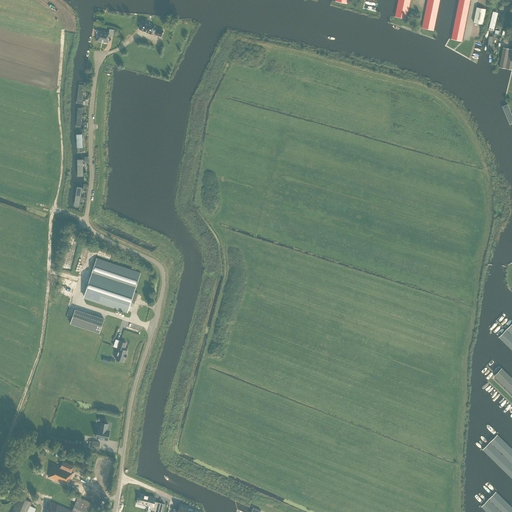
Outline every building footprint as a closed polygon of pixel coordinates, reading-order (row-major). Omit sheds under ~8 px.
[(409,0),(398,0),(395,17),(406,19),(409,0)] [(438,0),(427,0),(423,24),(422,28),(433,30),(438,0)] [(469,0),(459,0),(451,39),(461,41),(469,0)] [(476,7),(473,22),(482,24),(485,9),(476,7)] [(498,12),(493,11),(490,25),(489,25),(489,29),(494,30),(498,12)] [(155,26),(142,21),(139,29),(151,34),(152,31),(155,33),(154,34),(161,37),(163,31),(157,28),(156,30),(153,29),(155,26)] [(114,30),(109,29),(109,33),(98,31),(96,41),(107,43),(109,36),(113,37),(114,30)] [(479,46),(472,62),(479,65),(486,49),(479,46)] [(511,49),(503,47),(499,67),(511,70),(511,67),(511,49)] [(85,82),(79,82),(77,104),(83,105),(85,82)] [(511,122),(511,115),(507,105),(502,107),(510,124),(511,122)] [(79,208),(82,188),(77,187),(74,207),(79,208)] [(140,273),(97,258),(84,297),(127,311),(130,302),(134,303),(138,293),(134,292),(140,273)] [(104,319),(75,309),(70,324),(99,333),(104,319)] [(511,350),(511,323),(499,337),(511,350)] [(126,343),(116,340),(113,346),(119,348),(115,359),(123,362),(125,358),(126,354),(127,351),(124,350),(126,343)] [(511,393),(511,378),(501,368),(494,376),(511,393)] [(108,424),(101,423),(99,430),(98,430),(96,438),(107,440),(109,431),(107,431),(108,424)] [(511,449),(497,435),(482,450),(511,478),(511,449)] [(45,443),(42,449),(49,453),(52,447),(45,443)] [(57,447),(54,455),(61,457),(64,449),(57,447)] [(92,458),(83,454),(82,456),(79,455),(77,459),(81,460),(82,459),(90,462),(92,458)] [(54,464),(48,477),(67,485),(68,482),(69,482),(73,473),(71,472),(74,466),(64,462),(61,467),(54,464)] [(85,493),(91,499),(91,500),(96,495),(89,488),(86,491),(81,489),(79,494),(84,496),(85,493)] [(511,511),(511,507),(496,492),(481,507),(486,511),(511,511)] [(144,496),(140,495),(138,503),(153,507),(151,511),(161,511),(164,505),(154,502),(155,498),(150,497),(150,498),(148,497),(148,496),(144,495),(144,496)] [(30,506),(32,502),(19,496),(11,511),(33,511),(35,508),(30,506)] [(89,511),(93,503),(77,497),(72,510),(50,501),(45,511),(89,511)]
